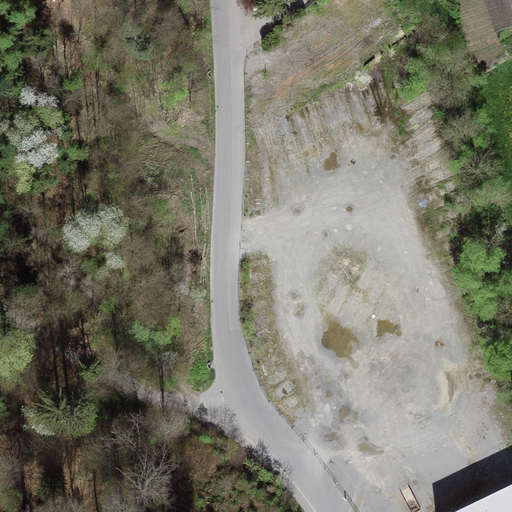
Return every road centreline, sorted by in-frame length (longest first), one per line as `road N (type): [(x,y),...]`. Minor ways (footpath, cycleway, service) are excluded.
road 1 (unclassified): [(225,0),(230,360),(245,401),(332,511)]
road 2 (track): [(191,409),(0,176)]
road 3 (track): [(0,303),(116,381),(191,409),(258,420)]
